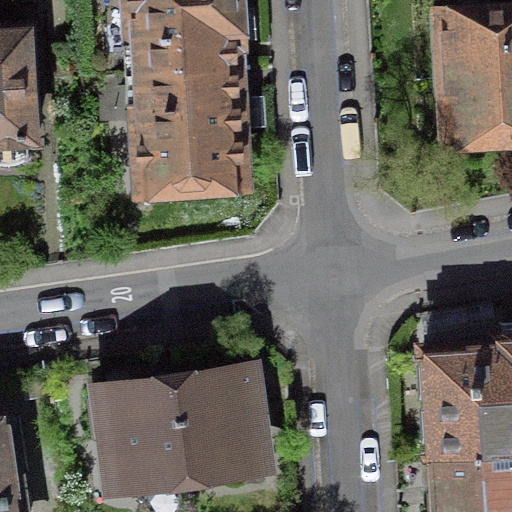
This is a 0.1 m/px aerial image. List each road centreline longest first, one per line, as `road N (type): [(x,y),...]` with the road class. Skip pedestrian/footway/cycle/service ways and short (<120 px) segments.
road 1 (residential): [(0,318),(334,271)]
road 2 (residential): [(334,271),(316,0)]
road 3 (residential): [(348,511),(334,271)]
road 4 (residential): [(334,271),(511,242)]
